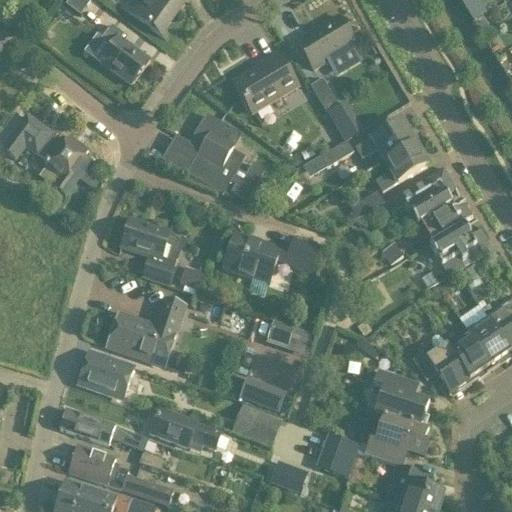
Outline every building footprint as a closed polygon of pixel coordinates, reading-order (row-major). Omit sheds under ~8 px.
[(74,0),(86,8),(92,0),(63,0),(62,2),(67,5),(70,0),(74,0)] [(166,31),(188,0),(144,0),(134,14),(122,5),(119,8),(165,42),(168,37),(166,31)] [(313,74),(356,48),(338,19),(296,45),(313,74)] [(130,88),(148,63),(123,44),(126,40),(110,28),(100,41),(110,49),(99,64),(130,88)] [(42,43),(47,44),(50,40),(48,36),(43,35),(41,39),(42,43)] [(253,116),(297,90),(277,56),(259,67),(260,70),(236,84),(245,100),(243,101),(253,116)] [(310,89),(327,117),(331,124),(343,116),(322,82),(310,89)] [(223,197),(229,186),(235,189),(231,196),(247,206),(266,173),(253,166),(246,178),(236,173),(243,161),(228,152),(237,137),(206,119),(189,148),(201,154),(188,177),(223,197)] [(345,143),(355,137),(347,124),(337,129),(345,143)] [(384,164),(414,146),(401,124),(355,152),(362,163),(377,153),(384,164)] [(65,200),(78,182),(94,194),(101,184),(91,177),(96,170),(83,161),(88,155),(69,141),(67,143),(61,139),(58,142),(39,128),(24,148),(46,165),(42,171),(58,183),(52,190),(65,200)] [(327,172),(353,156),(346,145),(320,160),(327,172)] [(414,146),(384,164),(391,176),(375,185),(382,196),(428,168),(414,146)] [(393,220),(407,211),(417,228),(451,208),(446,198),(456,192),(443,171),(421,184),(382,208),(389,219),(393,220)] [(358,222),(384,207),(377,196),(351,211),(358,222)] [(430,251),(464,230),(462,226),(472,220),(463,205),(453,211),(451,208),(417,228),(418,229),(420,228),(432,247),(429,249),(430,251)] [(121,249),(151,259),(150,263),(148,262),(141,282),(170,292),(176,272),(174,271),(176,264),(177,264),(181,254),(181,251),(180,247),(178,243),(175,240),(173,238),(170,237),(171,234),(131,220),(121,249)] [(464,230),(430,251),(448,280),(492,254),(480,233),(470,239),(464,230)] [(270,279),(276,263),(310,275),(318,253),(293,244),(288,257),(235,238),(223,272),(252,283),(256,274),(270,279)] [(389,269),(402,261),(394,247),(381,256),(389,269)] [(472,292),(482,285),(471,269),(461,276),(472,292)] [(205,275),(190,270),(184,287),(199,292),(205,275)] [(445,287),(438,291),(442,298),(445,301),(451,297),(445,287)] [(442,298),(438,291),(430,296),(435,303),(442,298)] [(165,369),(185,308),(164,301),(155,328),(118,316),(107,350),(165,369)] [(487,320),(511,356),(511,303),(508,307),(487,320)] [(456,319),(461,329),(482,319),(477,309),(456,319)] [(467,334),(493,374),(511,361),(511,356),(487,320),(467,334)] [(274,324),(266,345),(288,352),(295,331),(274,324)] [(447,348),(474,387),(493,374),(467,334),(447,348)] [(427,361),(423,355),(412,363),(426,384),(437,376),(453,400),(474,387),(447,348),(446,348),(442,341),(438,339),(434,340),(431,344),(432,348),(436,354),(427,361)] [(363,354),(373,361),(378,354),(368,347),(363,354)] [(124,402),(134,372),(89,356),(79,386),(124,402)] [(375,418),(383,421),(384,420),(421,432),(421,431),(429,405),(411,399),(415,387),(378,374),(373,388),(383,392),(375,418)] [(275,414),(283,393),(242,379),(235,400),(275,414)] [(213,452),(220,435),(160,411),(150,437),(188,451),(191,443),(213,452)] [(143,453),(148,441),(110,427),(66,413),(59,432),(109,448),(111,442),(143,453)] [(272,451),(282,425),(257,415),(246,441),(272,451)] [(429,434),(421,431),(421,432),(384,420),(383,421),(375,445),(370,443),(365,457),(397,467),(399,468),(403,454),(420,460),(429,434)] [(348,479),(359,450),(330,440),(319,470),(348,479)] [(174,494),(128,479),(129,475),(119,471),(119,469),(113,467),(115,461),(77,448),(68,474),(121,492),(169,508),(174,494)] [(161,473),(165,462),(143,454),(139,465),(161,473)] [(271,486),(301,498),(308,477),(279,466),(271,486)] [(397,467),(390,489),(385,502),(415,511),(438,511),(444,496),(421,488),(424,477),(399,468),(397,467)] [(128,511),(132,502),(118,497),(117,500),(66,483),(59,503),(86,511),(128,511)] [(132,502),(128,511),(156,511),(157,511),(132,502)] [(415,511),(385,502),(385,503),(382,511),(415,511)] [(86,511),(59,503),(55,511),(86,511)]
